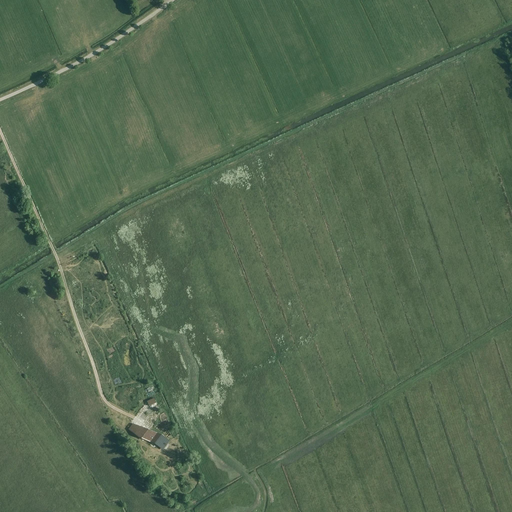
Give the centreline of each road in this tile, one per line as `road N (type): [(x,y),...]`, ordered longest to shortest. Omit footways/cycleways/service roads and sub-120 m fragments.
road 1 (track): [(0,131),(62,273),(101,394),(139,419)]
road 2 (unclassified): [(0,99),(75,64),(171,0)]
